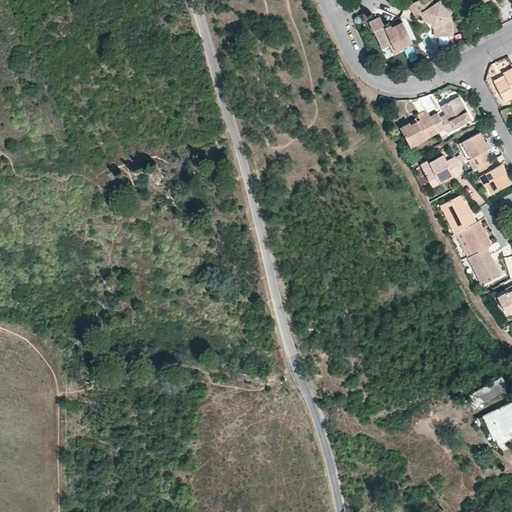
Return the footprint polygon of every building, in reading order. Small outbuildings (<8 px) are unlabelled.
[(433,0),(414,0),(409,3),(414,11),(416,15),(420,12),(423,10),(430,21),(434,26),(434,35),(452,34),(451,17),(439,0),(438,0),(435,2),(433,0)] [(423,10),(420,12),(427,23),(430,21),(423,10)] [(392,26),(390,24),(388,25),(386,26),(380,15),(369,21),(383,48),(389,45),(393,43),(397,50),(401,47),(413,42),(400,16),(393,20),(396,24),(392,26)] [(393,43),(389,45),(394,55),(403,50),(401,47),(397,50),(393,43)] [(511,67),(506,71),(504,72),(506,77),(509,81),(497,87),(504,101),(511,96),(511,67)] [(509,81),(506,77),(495,83),(497,87),(509,81)] [(429,116),(438,131),(440,136),(472,119),(459,96),(448,101),(443,104),(448,115),(440,119),(439,116),(437,112),(429,116)] [(444,113),(439,116),(440,119),(448,115),(443,104),(440,106),(444,113)] [(429,116),(426,109),(418,114),(420,118),(417,120),(410,124),(409,121),(400,126),(411,146),(438,131),(429,116)] [(467,159),(473,169),(476,167),(489,160),(491,159),(485,149),(489,148),(487,145),(480,132),(462,141),(471,157),(467,159)] [(459,143),(467,159),(471,157),(462,141),(459,143)] [(464,172),(455,155),(447,160),(443,153),(429,161),(428,159),(421,164),(431,182),(445,174),(447,177),(455,173),(456,176),(460,174),(464,172)] [(489,160),(476,167),(480,174),(478,175),(483,184),(488,182),(494,192),(508,184),(502,174),(505,172),(503,170),(500,164),(493,167),(489,160)] [(510,182),(505,172),(502,174),(508,184),(510,182)] [(445,174),(431,182),(433,185),(447,177),(445,174)] [(488,182),(483,184),(489,194),(494,192),(488,182)] [(439,204),(454,232),(457,230),(476,220),(474,216),(467,202),(465,203),(460,193),(439,204)] [(478,219),(476,220),(457,230),(470,254),(487,245),(491,243),(485,231),(483,227),(478,219)] [(487,245),(470,254),(467,256),(482,284),(498,275),(490,259),(493,257),(490,251),(487,245)] [(502,273),(493,257),(490,259),(498,275),(502,273)] [(511,288),(509,291),(497,296),(507,313),(511,310),(511,288)] [(84,363),(86,355),(72,352),(71,361),(84,363)] [(498,378),(471,395),(477,406),(505,390),(498,378)] [(511,401),(484,415),(495,438),(511,429),(511,401)]
